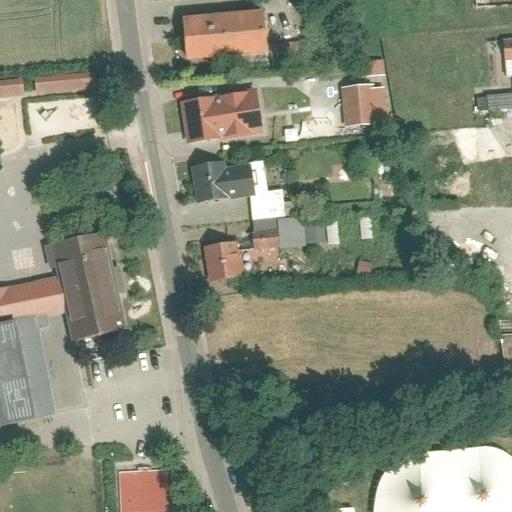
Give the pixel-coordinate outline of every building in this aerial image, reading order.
[(271,10),(192,16),(196,60),(276,52),(271,10)] [(386,75),(385,59),(361,61),(362,77),(386,75)] [(95,91),(94,73),(34,77),(35,95),(95,91)] [(375,86),(346,87),(350,126),(379,123),(375,86)] [(186,100),(191,144),(272,133),(264,89),(186,100)] [(511,92),(491,94),(492,108),(511,106),(511,92)] [(254,162),(254,164),(257,164),(261,195),(255,196),(257,220),(259,220),(282,218),(292,217),(288,189),(273,190),(269,160),(254,162)] [(230,161),(196,166),(202,204),(255,196),(261,195),(257,164),(254,164),(231,167),(230,161)] [(282,218),(259,220),(260,250),(286,247),(282,218)] [(326,221),(327,243),(339,243),(338,221),(326,221)] [(306,244),(326,243),(325,222),(305,224),(306,244)] [(0,322),(34,316),(63,310),(69,341),(121,330),(102,234),(50,244),(57,278),(0,289),(0,322)] [(242,242),(209,245),(214,281),(247,277),(242,242)] [(34,316),(0,322),(0,424),(53,414),(34,316)] [(511,372),(511,320),(501,321),(504,373),(511,372)]
